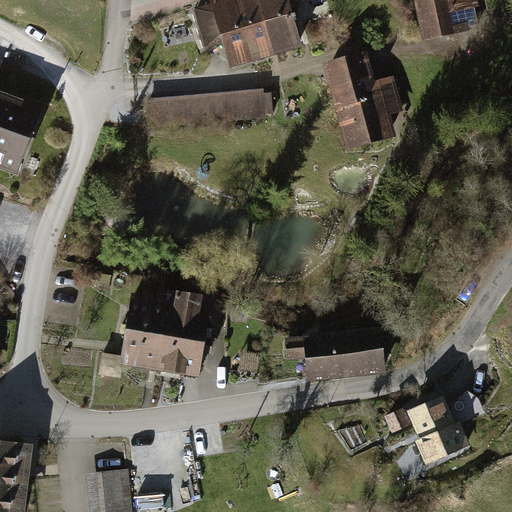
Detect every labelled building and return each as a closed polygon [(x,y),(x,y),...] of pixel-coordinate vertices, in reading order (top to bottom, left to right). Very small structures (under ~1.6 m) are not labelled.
[(208,0),(228,65),(252,58),(234,0),(208,0)] [(234,0),(252,58),(273,52),(257,0),(234,0)] [(257,0),(273,52),(301,44),(294,20),(297,19),(293,7),(300,5),(299,0),(257,0)] [(477,0),(414,0),(423,40),(484,27),(477,0)] [(367,59),(326,70),(348,148),(394,135),(387,113),(402,109),(394,81),(375,87),(367,59)] [(263,88),(145,98),(148,131),(266,120),(266,114),(273,113),(271,92),(264,93),(263,88)] [(0,91),(0,172),(17,179),(44,108),(0,91)] [(160,369),(200,376),(212,305),(201,303),(203,290),(175,285),(174,288),(160,369)] [(119,362),(160,369),(174,288),(158,286),(157,294),(131,290),(119,362)] [(302,331),(307,380),(385,371),(383,353),(392,352),(390,331),(381,332),(380,322),(302,331)] [(456,421),(443,392),(406,409),(418,437),(415,439),(426,464),(470,445),(459,420),(456,421)] [(384,415),(392,432),(409,425),(401,407),(384,415)] [(0,437),(0,511),(26,511),(35,442),(0,437)] [(85,472),(89,511),(132,511),(129,468),(85,472)]
